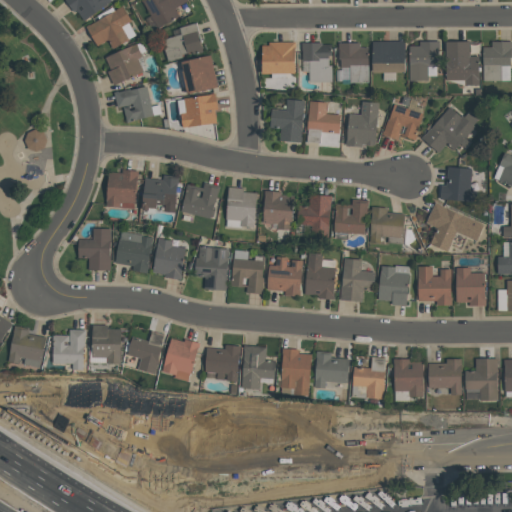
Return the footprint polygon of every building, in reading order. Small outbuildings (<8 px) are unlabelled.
[(111,0),(112,1),(84,20),(76,10),(73,12),(65,0),(111,0)] [(188,0),(174,8),(179,16),(158,28),(141,0),(188,0)] [(96,45),(86,26),(122,5),(131,21),(121,26),(128,39),(112,48),(107,39),(96,45)] [(203,51),(192,55),(192,51),(182,54),(183,57),(168,62),(161,39),(181,34),(179,27),(196,23),(199,33),(197,33),(203,51)] [(372,41),(405,41),(405,72),(372,72),(372,41)] [(438,41),(418,41),(418,45),(409,45),(410,81),(428,81),(428,66),(438,66),(438,41)] [(469,41),(445,41),(445,80),(464,80),(464,85),(479,85),(479,57),(469,56),(469,41)] [(483,80),(511,81),(511,41),(491,41),(491,47),(483,47),(483,80)] [(262,73),(262,45),(268,45),(268,42),(295,42),(295,73),(262,73)] [(331,44),(331,55),(328,55),(328,65),(331,65),(332,81),(308,82),(308,61),(302,61),(302,43),(321,42),(321,44),(331,44)] [(369,82),(349,82),(349,67),(340,67),(340,59),(339,59),(339,50),(338,50),(338,42),(360,42),(360,47),(368,47),(369,82)] [(136,43),(142,56),(137,58),(143,71),(113,85),(107,71),(110,70),(104,57),(136,43)] [(210,54),(217,87),(187,94),(182,70),(183,70),(181,61),(210,54)] [(153,115),(127,122),(123,106),(117,107),(114,92),(118,91),(118,92),(129,89),(129,90),(146,86),(153,115)] [(182,127),(180,112),(185,111),(183,98),(211,94),(211,93),(215,93),(217,109),(214,110),(216,123),(182,127)] [(304,100),(300,137),(302,137),(301,142),(279,140),(280,127),(269,127),(271,109),(285,110),(286,99),(304,100)] [(338,133),(306,130),(309,101),(326,102),(325,113),(340,115),(338,133)] [(378,102),(375,144),(372,144),(372,146),(365,145),(365,143),(361,143),(361,146),(345,145),(345,140),(347,140),(349,113),(360,114),(361,101),(378,102)] [(382,134),(387,119),(389,120),(394,104),(423,113),(415,138),(399,133),(397,139),(382,134)] [(438,152),(422,137),(449,107),(460,117),(462,115),(475,126),(453,150),(445,143),(438,152)] [(28,129),(25,148),(43,151),(46,132),(28,129)] [(511,156),(503,153),(494,181),(511,186),(511,156)] [(475,202),(439,198),(440,185),(445,185),(447,166),(472,168),(470,190),(476,191),(475,202)] [(107,205),(109,172),(121,173),(122,169),(138,170),(137,177),(136,177),(134,207),(107,205)] [(175,212),(163,211),(164,205),(157,204),(157,208),(148,207),(148,210),(142,210),(145,178),(162,179),(162,174),(178,175),(175,212)] [(220,186),(218,191),(215,202),(214,202),(210,217),(181,211),(187,184),(203,188),(204,182),(220,186)] [(254,227),(240,225),(240,228),(225,227),(228,187),(243,188),(243,191),(257,193),(254,227)] [(291,230),(276,229),(276,223),(262,222),(265,190),(280,191),(280,195),(293,196),(291,230)] [(327,237),(310,235),(311,225),(297,224),(298,205),(309,205),(310,194),(332,196),(331,200),(330,200),(327,237)] [(351,204),(351,198),(368,200),(368,205),(367,205),(364,234),(333,232),(336,203),(351,204)] [(447,252),(429,243),(436,227),(425,223),(435,202),(484,225),(477,241),(456,232),(447,252)] [(511,236),(511,203),(510,203),(510,226),(503,226),(502,237),(511,236)] [(402,238),(381,236),(380,244),(368,243),(371,206),(386,207),(386,212),(404,213),(402,238)] [(111,229),(93,228),(93,240),(78,240),(78,257),(88,258),(88,270),(110,270),(111,229)] [(148,273),(152,236),(119,232),(116,263),(132,265),(132,271),(148,273)] [(153,275),(182,278),(185,247),(172,246),(173,240),(157,238),(153,275)] [(497,274),(511,273),(511,241),(503,242),(503,256),(497,256),(497,274)] [(228,248),(198,246),(196,276),(205,277),(204,289),(226,290),(228,248)] [(262,293),(264,260),(247,259),(248,250),(233,250),(231,285),(247,285),(246,293),(262,293)] [(334,299),(335,260),(322,260),(322,252),(307,252),(306,294),(318,295),(318,299),(334,299)] [(269,265),(267,289),(284,291),(284,295),(299,296),(302,261),(289,259),(289,257),(276,256),(275,265),(269,265)] [(341,300),(363,301),(363,290),(373,291),(374,271),(361,271),(361,259),(343,258),(341,300)] [(379,300),(390,300),(390,305),(407,305),(409,266),(380,265),(379,300)] [(451,269),(440,269),(440,276),(432,276),(432,266),(417,266),(418,301),(435,300),(436,305),(451,305),(451,269)] [(455,268),(456,302),(468,301),(468,305),(485,305),(484,272),(470,273),(470,268),(455,268)] [(511,310),(511,279),(506,279),(506,289),(498,289),(497,310),(511,310)] [(91,358),(91,325),(106,325),(106,329),(120,329),(119,363),(105,363),(105,358),(91,358)] [(40,360),(19,356),(18,364),(7,362),(13,326),(28,329),(27,334),(45,337),(40,360)] [(84,330),(84,346),(83,346),(82,370),(71,370),(71,364),(52,363),(52,336),(68,336),(68,330),(84,330)] [(125,355),(130,337),(147,341),(150,331),(164,335),(153,374),(137,369),(139,359),(125,355)] [(160,372),(188,380),(199,344),(171,336),(160,372)] [(238,381),(239,345),(225,345),(225,349),(206,348),(205,378),(225,379),(225,380),(238,381)] [(242,388),(259,388),(259,378),(274,379),(275,360),(265,360),(266,346),(243,345),(242,388)] [(299,349),(282,349),(281,388),(308,389),(309,354),(299,353),(299,349)] [(331,358),(331,352),(316,351),(315,388),(325,388),(325,381),(348,382),(349,358),(331,358)] [(383,399),(385,358),(371,357),(371,367),(353,367),(352,386),(366,387),(366,398),(383,399)] [(428,363),(428,388),(450,388),(450,395),(461,394),(461,358),(446,358),(446,363),(428,363)] [(497,400),(496,358),(475,358),(475,371),(465,371),(465,390),(479,390),(479,400),(497,400)] [(423,360),(394,360),(393,391),(408,391),(408,396),(423,396),(423,360)]
